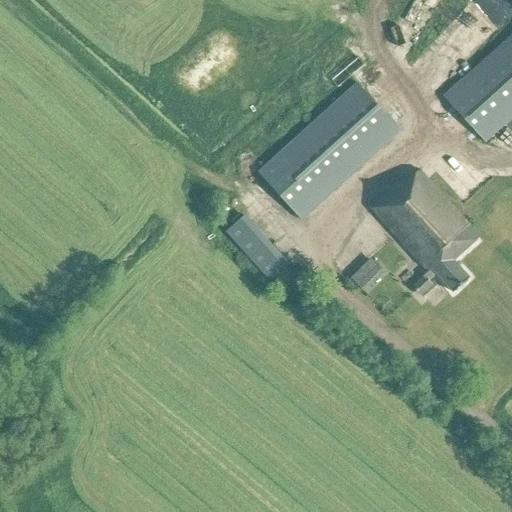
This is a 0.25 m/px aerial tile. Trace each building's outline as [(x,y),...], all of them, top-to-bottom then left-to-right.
[(511,4),(503,0),(479,0),(472,14),(501,30),(511,9),(511,4)] [(485,144),(511,119),(511,36),(444,98),(485,144)] [(301,221),(400,131),(357,84),(258,174),(301,221)] [(479,238),(419,172),(406,184),(403,181),(371,210),(429,273),(424,278),(424,279),(413,288),(421,297),(432,286),(429,284),(438,276),(454,294),(470,279),(454,262),(479,238)] [(271,277),(292,258),(251,212),(229,231),(271,277)] [(359,290),(379,270),(367,257),(346,277),(359,290)]
